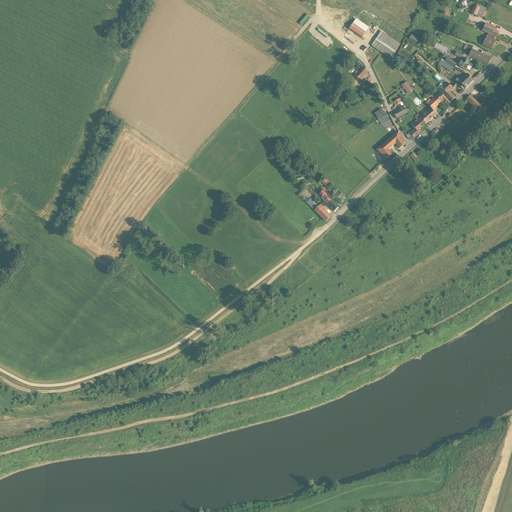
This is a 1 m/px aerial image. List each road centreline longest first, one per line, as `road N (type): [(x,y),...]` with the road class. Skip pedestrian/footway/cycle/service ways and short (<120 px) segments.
road 1 (track): [(511,280),(408,339),(295,385),(0,454)]
road 2 (track): [(0,379),(24,391),(56,392),(151,364),(283,270)]
road 3 (track): [(355,54),(308,24),(189,162)]
road 4 (residential): [(411,147),(511,48)]
